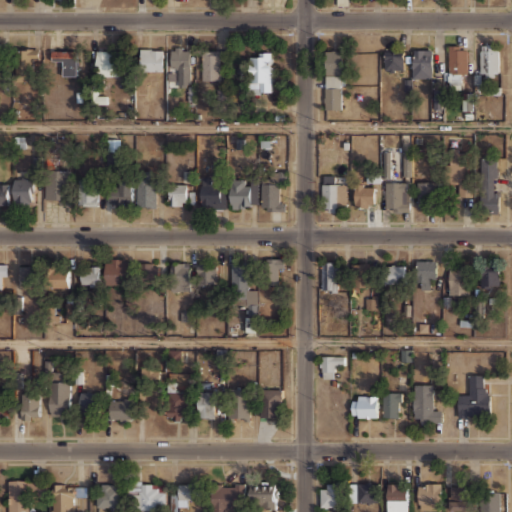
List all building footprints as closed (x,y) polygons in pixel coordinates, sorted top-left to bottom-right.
[(499,72),(494,72),(494,77),(485,77),(485,72),(480,72),(480,43),(499,43),(499,72)] [(448,44),(459,44),(459,48),(467,48),(467,74),(447,74),(448,44)] [(170,67),(191,67),(191,47),(170,47),(170,67)] [(414,77),(414,47),(436,48),(435,78),(414,77)] [(139,70),(163,70),(163,48),(139,48),(139,70)] [(222,48),(201,48),(201,80),(222,80),(222,48)] [(34,80),(34,49),(16,49),(16,80),(34,80)] [(77,75),(77,50),(57,50),(57,75),(77,75)] [(119,50),(97,50),(97,75),(119,75),(119,50)] [(324,110),(343,109),(343,50),(323,50),(324,110)] [(385,50),(385,69),(390,69),(390,72),(396,72),(396,69),(405,69),(405,50),(385,50)] [(271,92),(271,52),(248,52),(248,92),(271,92)] [(120,138),(106,138),(106,164),(120,164),(120,138)] [(392,150),(381,150),(381,176),(392,176),(392,150)] [(412,151),(404,151),(403,176),(411,176),(412,151)] [(458,195),(470,195),(470,158),(447,158),(447,182),(458,182),(458,195)] [(480,212),(498,212),(498,161),(480,161),(480,212)] [(45,199),(69,199),(69,169),(45,169),(45,199)] [(283,171),(261,170),(260,210),(283,210),(283,171)] [(195,171),(184,171),(183,182),(195,182),(195,171)] [(322,210),(346,210),(346,184),(335,184),(335,173),(322,173),(322,210)] [(33,204),(33,176),(13,176),(13,204),(33,204)] [(78,205),(98,205),(98,178),(78,178),(78,205)] [(109,206),(133,206),(133,180),(109,180),(109,206)] [(230,207),(249,207),(249,199),(257,199),(257,180),(230,180),(230,207)] [(385,211),(410,211),(410,181),(385,181),(385,211)] [(416,181),(416,210),(436,210),(436,181),(416,181)] [(222,182),(200,182),(200,205),(222,205),(222,182)] [(355,207),(375,207),(375,182),(355,182),(355,207)] [(0,205),(8,205),(8,183),(0,183),(0,205)] [(136,206),(156,206),(156,183),(136,183),(136,206)] [(169,205),(187,205),(187,183),(169,183),(169,205)] [(104,258),(104,284),(128,284),(128,258),(104,258)] [(282,284),(282,258),(265,258),(265,284),(282,284)] [(416,288),(436,288),(436,258),(416,258),(416,288)] [(158,261),(139,261),(139,280),(158,280),(158,261)] [(340,261),(320,261),(320,290),(340,290),(340,261)] [(370,287),(370,262),(351,262),(351,287),(370,287)] [(189,286),(189,263),(172,263),(172,286),(189,286)] [(197,283),(216,283),(216,263),(197,263),(197,283)] [(0,290),(2,290),(2,276),(8,276),(8,264),(0,264),(0,290)] [(256,288),(249,288),(249,264),(231,264),(231,303),(256,303),(256,288)] [(405,264),(381,264),(381,283),(405,283),(405,264)] [(18,285),(40,285),(40,265),(18,265),(18,285)] [(100,265),(81,265),(81,285),(100,285),(100,265)] [(449,295),(468,295),(468,265),(449,265),(449,295)] [(49,267),(49,287),(68,287),(68,267),(49,267)] [(499,267),(482,267),(482,286),(499,286),(499,267)] [(194,308),(181,308),(181,334),(194,334),(194,308)] [(257,333),(256,317),(246,317),(247,334),(257,333)] [(320,355),(320,376),(335,376),(335,365),(345,365),(345,355),(320,355)] [(468,395),(457,395),(457,416),(488,416),(488,374),(468,374),(468,395)] [(70,381),(49,381),(49,414),(70,414),(70,381)] [(441,422),(441,405),(432,405),(432,383),(413,383),(413,422),(441,422)] [(282,416),(282,388),(259,388),(259,416),(282,416)] [(186,390),(167,390),(167,418),(186,418),(186,390)] [(229,390),(229,418),(249,418),(249,390),(229,390)] [(98,391),(81,391),(81,413),(98,413),(98,391)] [(217,391),(197,391),(197,418),(217,418),(217,391)] [(401,391),(382,391),(383,417),(402,417),(401,391)] [(40,393),(21,393),(21,418),(40,418),(40,393)] [(352,395),(352,416),(378,416),(378,395),(352,395)] [(110,420),(133,420),(133,399),(110,399),(110,420)] [(47,480),(7,480),(7,511),(27,511),(27,496),(47,496),(47,480)] [(120,507),(120,482),(97,482),(97,507),(120,507)] [(197,482),(177,482),(177,492),(172,492),(172,501),(197,501),(197,482)] [(320,507),(342,507),(342,482),(320,482),(320,507)] [(378,482),(347,482),(347,502),(378,502),(378,482)] [(408,511),(408,482),(386,482),(386,511),(408,511)] [(52,483),(51,511),(76,511),(76,496),(86,496),(86,484),(52,483)] [(135,501),(135,509),(164,509),(164,483),(127,483),(127,501),(135,501)] [(236,511),(236,508),(244,508),(244,483),(211,483),(211,511),(236,511)] [(277,483),(251,483),(251,508),(277,508),(277,483)] [(441,484),(418,484),(418,508),(441,508),(441,484)] [(449,509),(468,509),(468,484),(449,484),(449,509)] [(499,511),(499,491),(480,491),(480,511),(499,511)]
